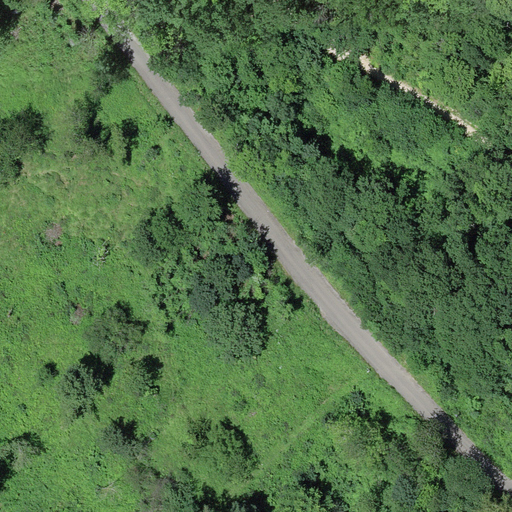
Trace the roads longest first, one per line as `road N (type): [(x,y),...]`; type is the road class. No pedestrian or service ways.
road 1 (residential): [(511,486),(323,295),(95,0)]
road 2 (track): [(511,156),(291,27),(261,0)]
